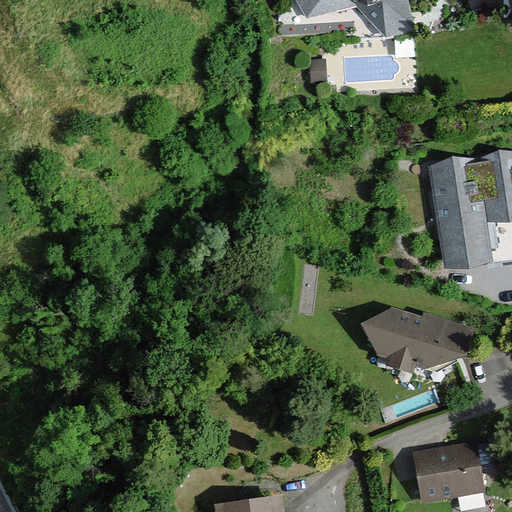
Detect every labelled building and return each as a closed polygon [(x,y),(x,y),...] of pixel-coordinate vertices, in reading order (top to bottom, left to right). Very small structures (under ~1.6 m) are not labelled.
[(306,0),(311,15),(305,16),(306,19),(327,13),(326,8),(355,0),(356,4),(364,2),(366,9),(397,0),(306,0)] [(500,0),(466,0),(470,14),(501,5),(500,0)] [(511,161),(432,174),(445,256),(483,250),(475,201),(489,199),(491,216),(511,212),(511,161)] [(451,354),(446,344),(439,342),(441,335),(430,331),(422,336),(420,335),(424,323),(390,311),(363,326),(377,354),(423,368),(451,354)] [(472,447),(414,455),(421,498),(478,489),(472,447)] [(185,449),(159,455),(162,469),(188,463),(185,449)] [(277,511),(276,502),(217,511),(277,511)]
